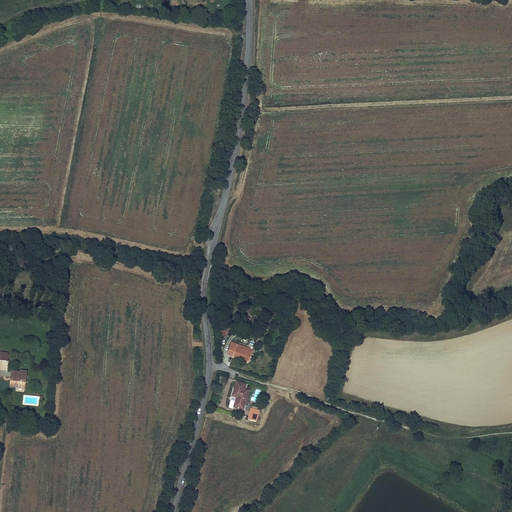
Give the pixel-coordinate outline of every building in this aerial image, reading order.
[(252,363),(254,355),(236,348),(237,346),(231,344),(227,355),(233,356),(233,357),(252,363)] [(0,356),(0,367),(9,368),(10,361),(10,357),(0,356)] [(28,386),(30,370),(24,370),(24,371),(15,370),(13,384),(28,386)] [(232,398),(236,399),(233,409),(243,412),(249,393),(245,392),(247,387),(236,384),(235,388),(232,398)] [(255,424),(259,412),(251,410),(248,422),(255,424)]
